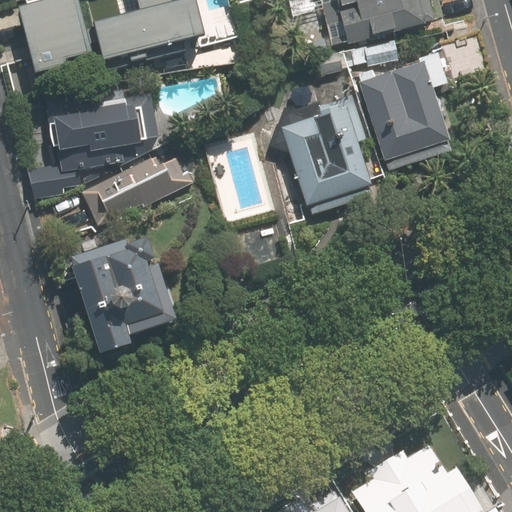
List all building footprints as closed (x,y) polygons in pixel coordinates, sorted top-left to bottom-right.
[(74,0),(64,3),(63,0),(35,0),(20,4),(23,13),(16,15),(34,83),(66,75),(64,69),(90,62),(74,0)] [(132,0),(138,20),(95,31),(105,72),(202,48),(192,7),(170,12),(167,0),(132,0)] [(427,0),(315,0),(327,49),(345,45),(346,49),(375,42),(376,46),(426,35),(425,30),(434,28),(427,0)] [(394,47),(352,55),(355,68),(367,65),(368,68),(397,62),(394,47)] [(389,175),(450,155),(447,145),(449,145),(431,91),(444,87),(436,61),(356,87),(382,167),(386,166),(389,175)] [(137,154),(137,157),(150,151),(148,137),(155,135),(148,93),(122,97),(121,90),(107,92),(107,87),(42,97),(47,124),(45,125),(48,147),(29,149),(35,170),(29,171),(36,199),(63,195),(62,188),(77,185),(76,175),(104,171),(112,169),(117,169),(117,167),(116,158),(137,154)] [(367,149),(353,107),(318,118),(316,112),(294,120),(284,116),(270,155),(288,162),(306,214),(308,213),(311,222),(371,202),(368,193),(369,193),(355,152),(367,149)] [(153,157),(79,193),(98,232),(195,184),(189,171),(178,176),(171,161),(158,168),(153,157)] [(76,292),(73,292),(95,366),(123,358),(121,348),(173,333),(154,272),(143,275),(140,268),(145,266),(141,251),(128,256),(126,250),(69,266),(76,292)] [(474,511),(466,499),(473,493),(447,450),(436,458),(420,431),(399,444),(394,435),(360,456),(365,464),(345,477),(365,511),(474,511)] [(297,495),(272,510),(272,511),(350,511),(334,484),(312,496),(316,504),(307,510),(297,495)]
